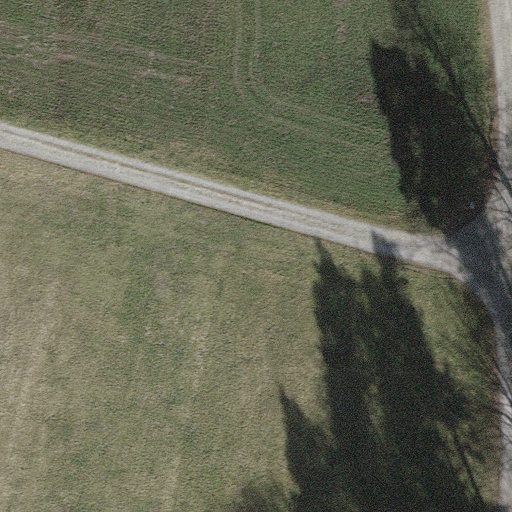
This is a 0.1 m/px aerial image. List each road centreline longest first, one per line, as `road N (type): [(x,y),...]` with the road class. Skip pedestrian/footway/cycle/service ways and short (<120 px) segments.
road 1 (track): [(507,270),(0,141)]
road 2 (track): [(511,397),(511,119)]
